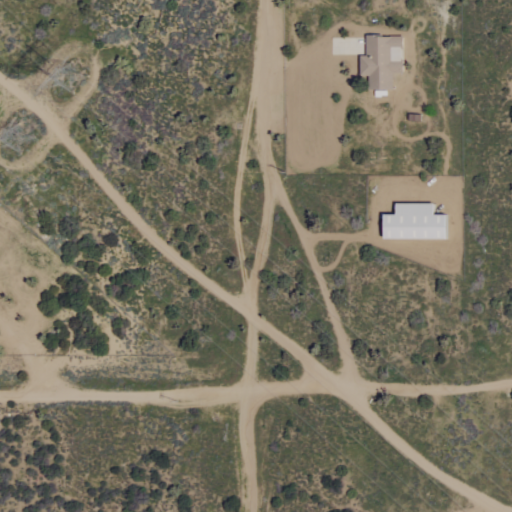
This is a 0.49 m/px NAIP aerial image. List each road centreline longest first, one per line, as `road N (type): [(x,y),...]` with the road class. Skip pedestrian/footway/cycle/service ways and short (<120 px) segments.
road 1 (residential): [(249,511),(268,0)]
road 2 (residential): [(511,391),(0,392)]
road 3 (track): [(266,175),(314,270),(356,391)]
